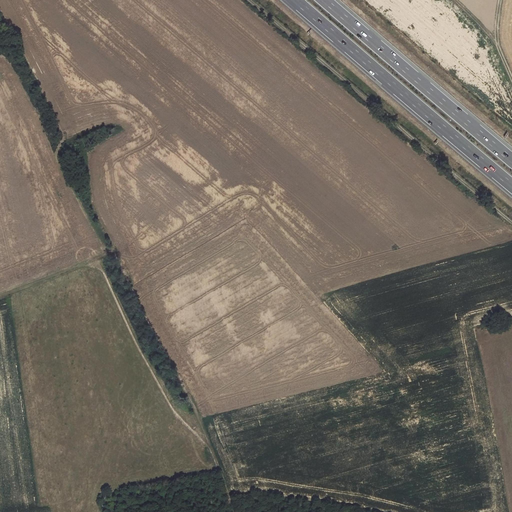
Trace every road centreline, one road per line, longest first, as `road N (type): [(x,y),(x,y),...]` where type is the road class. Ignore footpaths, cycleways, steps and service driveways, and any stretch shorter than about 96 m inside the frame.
road 1 (track): [(248,0),(511,222)]
road 2 (motorway): [(295,0),(511,185)]
road 3 (motorway): [(511,160),(324,0)]
